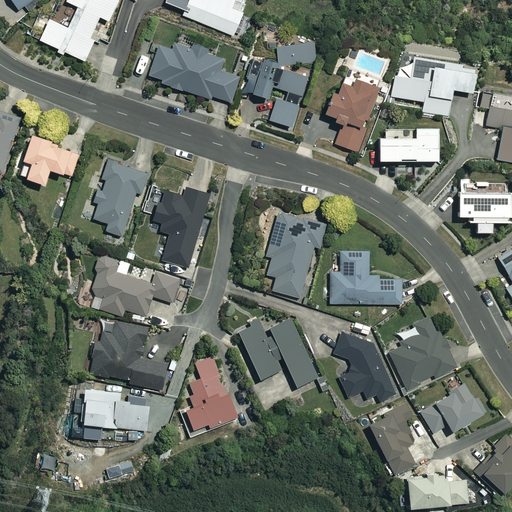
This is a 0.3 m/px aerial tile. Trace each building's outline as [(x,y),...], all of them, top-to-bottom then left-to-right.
[(12,0),(19,10),(34,0),(12,0)] [(50,19),(40,40),(85,61),(95,40),(90,38),(94,30),(103,34),(119,0),(67,0),(67,2),(80,8),(70,28),(50,19)] [(183,16),(245,41),(253,20),(242,16),(247,0),(166,0),(166,3),(185,11),(183,16)] [(210,51),(192,44),(191,47),(176,41),(172,51),(158,46),(148,74),(162,79),(161,82),(211,101),(212,97),(230,104),(240,76),(221,69),(224,59),(209,54),(210,51)] [(291,127),(308,77),(292,72),(292,64),(315,64),(314,43),(277,43),(277,63),(264,58),(262,63),(253,60),(247,78),(256,81),(253,93),(268,98),(272,87),(288,92),(284,104),(276,101),(270,120),(291,127)] [(476,67),(414,57),(411,78),(395,75),(391,97),(424,102),(422,113),(449,117),(453,90),(472,93),(476,67)] [(355,151),(378,87),(355,79),(352,86),(343,83),(339,94),(334,92),(326,113),(336,117),(335,120),(343,123),(335,144),(355,151)] [(511,161),(511,110),(489,107),(486,125),(503,128),(498,159),(511,161)] [(0,172),(4,174),(21,118),(0,111),(0,172)] [(385,131),(385,140),(380,140),(380,161),(439,160),(439,130),(385,131)] [(80,154),(33,135),(23,160),(26,161),(20,175),(45,185),(51,169),(71,177),(80,154)] [(148,173),(108,160),(102,179),(106,180),(103,191),(98,190),(94,202),(99,204),(93,219),(108,224),(106,231),(122,237),(137,192),(141,193),(148,173)] [(209,194),(186,187),(183,196),(165,191),(161,202),(159,201),(153,221),(162,223),(160,231),(170,234),(162,260),(187,267),(209,194)] [(494,231),(494,222),(511,221),(511,220),(511,191),(458,193),(459,216),(467,216),(467,223),(477,223),(477,232),(494,231)] [(326,224),(277,212),(266,256),(272,257),(267,275),(276,277),(272,291),(301,298),(314,245),(320,246),(326,224)] [(511,247),(497,257),(511,280),(511,283),(505,288),(511,298),(511,247)] [(369,251),(340,251),(340,272),(330,272),(330,304),(402,304),(402,277),(369,277),(369,251)] [(119,261),(102,257),(91,295),(103,298),(99,309),(124,316),(126,309),(146,315),(152,296),(174,303),(181,279),(156,272),(152,283),(116,272),(119,261)] [(400,341),(402,346),(389,352),(407,391),(420,385),(419,382),(433,375),(434,378),(456,368),(432,314),(412,323),(417,334),(400,341)] [(296,387),(318,377),(291,319),(270,329),(273,335),(267,338),(260,321),(238,331),(261,379),(282,369),(278,361),(283,358),(296,387)] [(147,328),(115,322),(113,334),(103,332),(101,342),(96,341),(90,372),(130,380),(130,383),(162,389),(166,362),(141,358),(147,328)] [(372,344),(342,332),(333,353),(348,359),(354,370),(339,377),(348,397),(363,391),(367,399),(377,394),(380,401),(395,394),(372,344)] [(210,427),(238,417),(216,355),(196,362),(202,378),(189,382),(195,397),(191,398),(193,406),(187,409),(193,428),(208,423),(210,427)] [(434,433),(448,425),(451,430),(483,411),(467,384),(421,411),(434,433)] [(131,404),(132,401),(120,400),(121,392),(84,389),(80,423),(148,430),(150,405),(131,404)] [(416,442),(398,408),(369,424),(395,474),(415,463),(406,447),(416,442)] [(480,478),(483,473),(503,491),(511,481),(511,437),(507,432),(472,471),(480,478)] [(468,499),(467,477),(448,478),(448,473),(408,477),(410,498),(411,507),(469,502),(468,499)]
